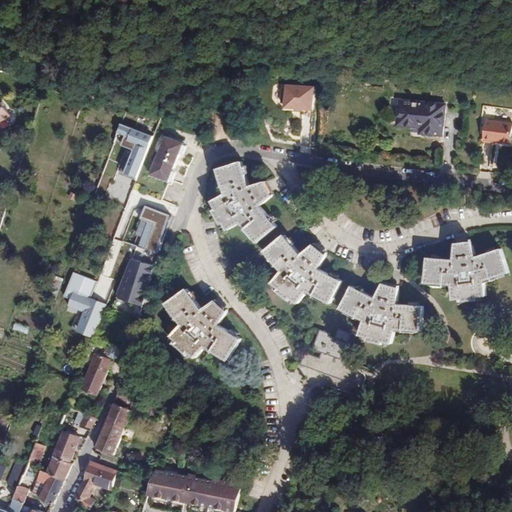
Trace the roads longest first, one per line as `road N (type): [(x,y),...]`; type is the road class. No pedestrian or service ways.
road 1 (residential): [(56,511),(146,322),(205,160)]
road 2 (residential): [(205,160),(201,241),(213,272),(273,351),(292,416),(265,511)]
road 3 (residential): [(511,220),(470,222),(368,248),(326,227),(296,197),(280,156)]
road 4 (residential): [(511,187),(280,156)]
road 5 (track): [(342,45),(487,0)]
